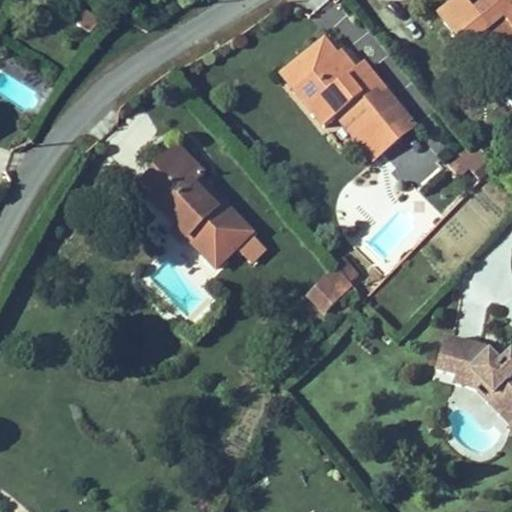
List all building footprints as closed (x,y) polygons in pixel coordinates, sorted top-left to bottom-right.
[(489,0),(481,0),(446,21),(469,57),(493,42),(509,65),(511,63),(511,9),(500,16),(489,0)] [(511,9),(511,0),(489,0),(500,16),(511,9)] [(88,28),(75,21),(68,35),(81,41),(88,28)] [(309,109),(354,69),(339,53),(294,93),(309,109)] [(372,90),(354,69),(309,109),(343,147),(356,137),(364,131),(385,153),(418,123),(390,92),(381,100),(372,90)] [(511,79),(498,92),(511,107),(511,79)] [(380,82),(372,90),(381,100),(390,92),(380,82)] [(364,131),(356,137),(376,162),(385,153),(364,131)] [(495,187),(482,170),(460,190),(475,206),(483,198),(495,187)] [(483,198),(495,212),(506,201),(495,187),(483,198)] [(208,216),(182,245),(235,297),(255,277),(269,291),(283,276),(239,232),(234,238),(208,216)] [(304,298),(325,318),(364,277),(343,257),(304,298)] [(365,290),(356,297),(359,300),(371,315),(379,308),(365,290)] [(359,300),(341,315),(358,335),(376,321),(371,315),(359,300)] [(343,348),(358,335),(341,315),(326,327),(343,348)] [(511,390),(502,379),(456,366),(448,397),(465,403),(463,411),(486,419),(491,413),(500,424),(511,435),(511,434),(511,390)] [(511,434),(511,435),(500,424),(493,432),(511,451),(511,434)]
